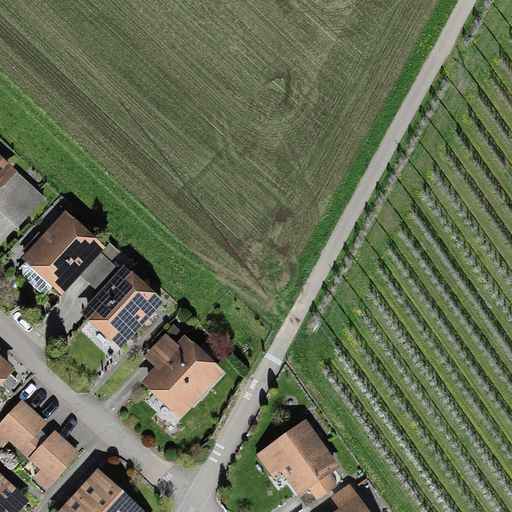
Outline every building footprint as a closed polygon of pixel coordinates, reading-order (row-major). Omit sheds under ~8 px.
[(0,183),(9,174),(0,165),(0,183)] [(43,199),(16,174),(2,190),(10,197),(4,203),(23,221),(43,199)] [(111,262),(65,221),(31,259),(62,287),(76,272),(90,284),(111,262)] [(156,303),(111,262),(90,284),(104,297),(89,314),(120,342),(156,303)] [(185,345),(150,384),(181,413),(216,373),(185,345)] [(0,382),(9,373),(0,364),(0,382)] [(10,437),(31,413),(21,405),(0,428),(0,442),(3,445),(10,437)] [(31,413),(10,437),(22,447),(42,423),(31,413)] [(333,469),(304,426),(270,450),(299,491),(309,483),(317,495),(332,485),(325,474),(333,469)] [(43,468),(64,443),(55,435),(33,460),(43,468)] [(64,443),(43,468),(37,475),(49,486),(76,454),(64,443)] [(139,511),(98,474),(77,497),(94,511),(139,511)] [(0,511),(14,511),(23,504),(1,483),(0,484),(0,511)] [(94,511),(77,497),(63,511),(94,511)] [(340,511),(365,511),(358,500),(340,511)]
